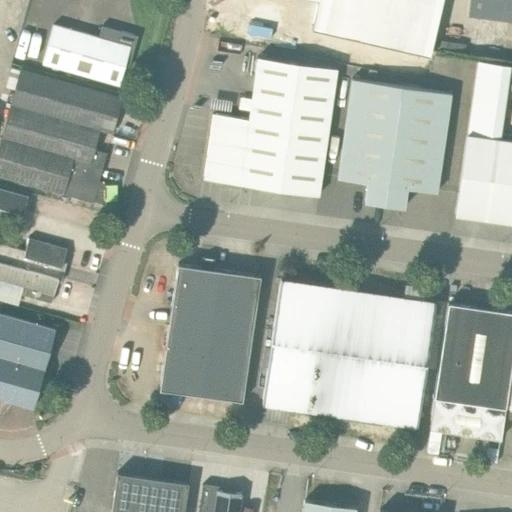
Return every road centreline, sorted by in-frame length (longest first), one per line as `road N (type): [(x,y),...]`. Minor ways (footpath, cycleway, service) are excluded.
road 1 (unclassified): [(78,406),(112,425),(511,484)]
road 2 (unclassified): [(511,266),(137,210)]
road 3 (unclassified): [(137,210),(192,0)]
road 4 (unclassified): [(78,406),(137,210)]
